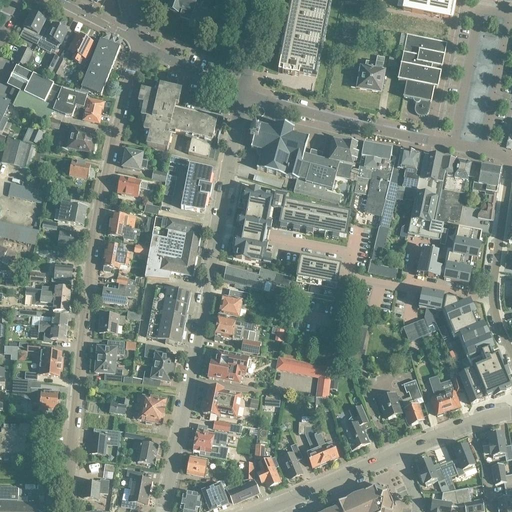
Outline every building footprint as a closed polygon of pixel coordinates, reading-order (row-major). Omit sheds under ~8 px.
[(182,11),(191,15),(196,0),(170,0),(167,10),(177,13),(178,9),(182,11)] [(285,67),(283,76),(304,80),(305,78),(321,81),(337,0),(296,0),(284,67),(285,67)] [(404,0),(402,10),(403,10),(402,11),(412,13),(412,16),(411,16),(411,17),(408,31),(408,32),(447,40),(447,39),(454,6),(454,5),(454,2),(455,2),(455,1),(454,1),(454,0),(404,0)] [(25,29),(23,33),(35,38),(40,41),(45,31),(42,29),(40,28),(44,20),(31,13),(23,28),(25,29)] [(49,33),(45,31),(40,41),(41,41),(56,49),(57,50),(59,45),(60,46),(67,32),(53,25),(49,33)] [(98,45),(99,43),(97,42),(96,40),(81,34),(79,34),(78,35),(72,46),(71,46),(67,52),(74,55),(71,60),(87,69),(98,45)] [(371,36),(370,42),(382,45),(383,39),(371,36)] [(401,66),(440,73),(446,44),(407,36),(401,66)] [(98,45),(94,55),(81,90),(100,98),(113,65),(111,64),(115,48),(100,42),(99,43),(98,45)] [(22,48),(14,63),(26,69),(33,54),(22,48)] [(50,78),(52,73),(52,72),(59,59),(52,55),(45,68),(42,74),(49,78),(50,78)] [(60,59),(53,74),(59,77),(67,63),(60,59)] [(353,80),(352,88),(358,89),(358,90),(380,94),(384,73),(382,73),(384,60),(378,59),(377,65),(367,63),(366,70),(362,70),(360,81),(353,80)] [(389,59),(388,67),(395,68),(397,60),(389,59)] [(440,73),(401,66),(398,82),(406,84),(433,89),(437,90),(440,73)] [(12,80),(8,86),(20,92),(47,105),(53,108),(55,104),(52,102),(47,100),(51,91),(56,94),(57,92),(59,88),(54,85),(18,67),(14,74),(12,80)] [(81,89),(84,83),(77,80),(74,89),(81,91),(81,89)] [(433,89),(406,84),(403,99),(413,101),(413,103),(414,104),(416,105),(415,110),(415,113),(416,115),(418,117),(421,118),(424,118),(426,116),(428,114),(428,113),(429,110),(430,104),(433,89)] [(208,160),(209,156),(217,123),(174,112),(175,107),(178,107),(181,93),(160,88),(158,95),(142,91),(138,105),(144,107),(141,119),(147,121),(144,134),(150,135),(147,147),(168,152),(172,134),(192,139),(188,155),(208,160)] [(62,90),(53,112),(65,117),(72,117),(76,108),(84,110),(86,102),(87,97),(62,90)] [(20,92),(13,106),(15,109),(16,109),(46,124),(54,109),(53,108),(47,105),(20,92)] [(0,115),(3,117),(9,106),(9,104),(5,102),(5,103),(0,100),(0,115)] [(85,111),(83,122),(98,125),(102,105),(94,103),(86,102),(84,110),(85,110),(85,111)] [(0,115),(0,131),(2,133),(8,120),(3,117),(0,115)] [(60,122),(51,120),(49,128),(58,130),(60,122)] [(354,143),(349,142),(348,144),(346,144),(346,145),(343,144),(333,142),(333,143),(331,143),(330,151),(331,152),(329,162),(321,160),(322,156),(316,154),(311,152),(309,157),(304,155),(308,139),(292,135),(293,129),(276,125),(275,130),(257,126),(256,130),(252,132),(251,132),(251,133),(249,140),(249,141),(250,141),(251,142),(252,144),(251,149),(257,150),(257,153),(259,157),(261,157),(257,170),(297,181),(294,193),(339,205),(341,197),(331,195),(324,193),(325,189),(332,191),(335,178),(348,181),(356,182),(358,172),(351,170),(352,167),(354,161),(356,161),(357,155),(355,154),(357,146),(355,145),(354,143)] [(65,128),(61,150),(89,155),(89,153),(92,153),(94,144),(91,143),(93,134),(65,128)] [(36,132),(32,143),(38,145),(39,146),(43,135),(36,132)] [(5,148),(0,164),(0,165),(1,165),(30,173),(36,149),(14,143),(14,142),(11,142),(7,140),(5,148)] [(355,194),(351,211),(380,218),(381,218),(396,158),(391,157),(392,150),(364,145),(360,162),(358,172),(356,182),(354,194),(355,194)] [(405,200),(413,202),(417,183),(419,175),(423,156),(420,155),(401,152),(398,151),(396,158),(381,218),(368,274),(395,281),(398,271),(380,267),(376,266),(376,262),(381,263),(394,207),(397,194),(405,194),(405,200)] [(124,157),(122,168),(139,172),(140,169),(145,170),(146,164),(141,163),(142,156),(126,152),(125,158),(124,157)] [(45,155),(36,154),(34,163),(38,164),(40,158),(45,159),(45,155)] [(447,160),(438,158),(424,155),(423,155),(423,156),(419,175),(417,183),(413,202),(407,235),(440,242),(443,230),(444,226),(435,224),(437,215),(436,215),(447,160)] [(171,157),(169,163),(188,167),(189,161),(171,157)] [(470,165),(447,160),(436,215),(437,215),(435,224),(444,226),(447,226),(448,222),(454,223),(454,222),(459,223),(467,182),(468,177),(470,165)] [(65,163),(64,169),(70,170),(69,178),(87,181),(89,167),(84,166),(71,164),(65,163)] [(474,178),(472,191),(485,193),(485,196),(489,196),(487,212),(481,212),(478,215),(478,219),(493,222),(497,193),(498,183),(499,180),(500,170),(476,166),(470,165),(468,177),(474,178)] [(190,166),(185,188),(209,193),(213,176),(211,176),(211,173),(208,172),(208,170),(190,166)] [(154,172),(152,181),(165,183),(167,175),(154,172)] [(255,177),(253,182),(280,190),(281,191),(282,185),(255,177)] [(153,186),(141,183),(141,182),(121,178),(121,179),(117,193),(117,194),(121,195),(122,196),(125,197),(126,196),(138,199),(138,198),(140,189),(152,192),(153,186)] [(74,179),(72,185),(90,190),(92,184),(74,179)] [(14,199),(17,186),(11,185),(8,198),(14,199)] [(17,186),(14,199),(20,200),(23,188),(17,186)] [(29,189),(23,188),(20,200),(26,202),(29,189)] [(185,188),(181,210),(199,213),(200,212),(203,212),(204,209),(206,210),(209,193),(185,188)] [(34,190),(29,189),(26,202),(32,203),(34,190)] [(34,190),(32,203),(38,204),(40,192),(34,190)] [(40,192),(38,204),(44,206),(46,193),(40,192)] [(264,245),(264,243),(265,241),(266,237),(266,234),(271,210),(273,196),(248,192),(246,204),(243,216),(240,232),(239,239),(236,253),(235,259),(251,262),(251,261),(271,265),(272,260),(272,258),(264,256),(262,256),(264,245)] [(287,227),(294,229),(300,230),(307,231),(312,232),(325,234),(331,236),(332,236),(338,237),(345,238),(348,224),(350,215),(285,203),(286,200),(286,196),(276,194),(272,211),(282,212),(279,226),(281,226),(287,227)] [(57,204),(61,205),(59,212),(57,211),(55,218),(54,222),(66,224),(65,225),(82,228),(86,209),(71,206),(72,199),(59,196),(57,204)] [(146,205),(144,213),(159,216),(160,211),(161,208),(146,205)] [(110,225),(110,226),(132,229),(134,229),(136,219),(134,218),(127,217),(112,215),(110,225)] [(148,219),(146,230),(153,231),(155,220),(148,219)] [(152,238),(151,245),(197,254),(199,254),(200,250),(198,249),(198,246),(202,227),(168,221),(163,220),(156,219),(155,220),(153,231),(152,238)] [(57,225),(43,223),(42,230),(56,232),(57,225)] [(5,224),(1,239),(4,240),(8,241),(12,226),(5,224)] [(12,226),(8,241),(12,242),(13,242),(15,242),(19,227),(12,226)] [(110,226),(108,237),(123,239),(123,241),(123,242),(133,243),(135,236),(134,236),(131,235),(132,229),(110,226)] [(19,227),(15,242),(22,244),(25,229),(19,227)] [(32,231),(25,229),(22,244),(29,246),(32,231)] [(479,243),(481,237),(481,233),(458,229),(453,255),(449,254),(446,271),(443,270),(440,270),(441,269),(435,268),(438,254),(421,251),(417,274),(418,275),(422,275),(439,279),(439,276),(444,277),(444,281),(468,286),(468,284),(470,278),(471,271),(470,271),(470,268),(471,262),(472,260),(477,261),(477,259),(478,253),(480,245),(479,245),(479,243)] [(440,242),(440,245),(445,246),(448,231),(443,230),(440,242)] [(39,232),(32,231),(29,246),(35,247),(39,232)] [(59,233),(58,247),(74,249),(76,235),(59,233)] [(151,245),(148,258),(145,279),(170,281),(171,275),(192,279),(196,257),(197,256),(198,256),(199,254),(197,254),(151,245)] [(106,246),(104,257),(129,260),(130,254),(122,253),(122,248),(106,246)] [(137,247),(136,254),(141,255),(148,256),(150,249),(137,247)] [(15,257),(11,255),(0,249),(0,263),(6,266),(9,259),(13,261),(15,257)] [(328,251),(325,258),(346,265),(348,258),(328,251)] [(27,257),(24,271),(31,272),(33,258),(27,257)] [(104,268),(103,273),(110,274),(110,269),(119,270),(127,271),(129,261),(129,260),(104,257),(103,267),(104,268)] [(300,259),(296,283),(336,291),(341,266),(300,259)] [(51,280),(51,284),(66,285),(66,282),(71,282),(72,269),(55,268),(54,281),(51,280)] [(226,270),(224,283),(287,299),(291,278),(260,270),(257,282),(247,280),(248,276),(226,270)] [(30,278),(28,283),(45,284),(46,275),(31,274),(30,278)] [(117,279),(116,284),(119,285),(119,286),(127,287),(128,281),(117,279)] [(104,291),(102,304),(124,307),(125,298),(127,298),(133,299),(134,289),(135,282),(128,281),(127,287),(119,286),(118,293),(104,291)] [(26,292),(25,297),(26,297),(32,298),(69,301),(70,290),(54,288),(54,289),(42,288),(42,291),(26,290),(26,292)] [(154,301),(188,307),(191,295),(187,294),(188,291),(176,289),(175,292),(167,290),(156,288),(154,301)] [(334,299),(294,291),(293,295),(333,303),(334,299)] [(422,292),(419,308),(426,310),(424,319),(428,328),(436,324),(433,318),(434,311),(440,312),(444,296),(422,292)] [(222,298),(219,316),(239,319),(240,311),(242,311),(243,307),(240,306),(242,295),(230,293),(228,299),(222,298)] [(68,313),(69,301),(32,298),(26,297),(25,305),(31,306),(48,308),(53,309),(52,312),(68,313)] [(445,311),(444,311),(455,337),(459,335),(469,359),(461,362),(465,374),(459,376),(471,406),(492,397),(493,399),(506,394),(505,392),(511,389),(511,386),(508,378),(510,378),(504,364),(502,364),(498,354),(492,357),(490,351),(494,349),(483,324),(478,326),(473,315),(475,314),(470,301),(458,306),(456,300),(446,299),(444,308),(445,311)] [(188,307),(154,301),(152,314),(186,320),(188,307)] [(19,312),(19,317),(31,318),(30,327),(31,327),(66,330),(67,318),(51,317),(51,318),(41,318),(41,314),(19,312)] [(350,363),(350,364),(362,365),(365,353),(363,352),(370,315),(359,313),(357,326),(358,326),(353,346),(350,363)] [(127,314),(127,321),(140,323),(141,315),(127,314)] [(186,320),(152,314),(149,326),(183,333),(186,320)] [(101,315),(98,334),(117,336),(118,326),(124,327),(125,318),(101,315)] [(241,340),(241,339),(243,331),(253,333),(254,324),(236,321),(219,318),(215,337),(214,342),(222,344),(223,339),(232,340),(232,341),(243,343),(241,350),(241,352),(258,356),(259,354),(260,344),(241,340)] [(428,328),(425,321),(424,320),(423,321),(429,335),(436,332),(434,325),(428,328)] [(413,326),(419,340),(429,337),(423,322),(413,326)] [(149,326),(147,339),(165,343),(165,345),(177,348),(177,345),(181,346),(183,333),(149,326)] [(409,344),(419,340),(413,326),(403,329),(409,344)] [(66,330),(31,327),(30,339),(38,340),(39,334),(50,334),(50,341),(65,342),(66,330)] [(438,329),(443,340),(448,338),(444,327),(438,329)] [(429,357),(457,344),(454,337),(426,351),(429,357)] [(94,362),(115,363),(116,356),(123,357),(124,344),(111,343),(110,350),(97,349),(97,355),(94,355),(94,362)] [(153,368),(175,372),(176,365),(173,365),(175,358),(162,356),(163,349),(146,346),(145,359),(155,360),(153,368)] [(454,351),(449,353),(452,362),(458,359),(454,351)] [(41,352),(40,364),(62,366),(63,360),(61,360),(61,354),(41,352)] [(211,362),(208,380),(240,386),(242,376),(245,377),(249,359),(217,353),(215,363),(211,362)] [(282,374),(284,360),(278,359),(276,372),(282,374)] [(284,360),(282,374),(288,375),(290,361),(284,360)] [(296,363),(290,361),(288,375),(294,376),(296,363)] [(115,363),(94,362),(93,368),(96,368),(95,375),(108,376),(108,383),(121,384),(122,371),(115,371),(115,363)] [(302,364),(296,363),(294,376),(300,377),(302,364)] [(62,366),(40,364),(39,376),(59,378),(59,373),(61,373),(62,366)] [(302,364),(300,377),(306,378),(308,365),(302,364)] [(308,365),(306,378),(312,379),(315,366),(308,365)] [(331,370),(315,366),(312,379),(318,381),(331,370)] [(175,372),(153,368),(152,375),(145,374),(143,386),(156,388),(157,382),(170,384),(171,378),(173,378),(175,372)] [(331,370),(318,381),(317,387),(329,388),(330,387),(331,378),(331,370)] [(442,393),(440,386),(437,378),(430,381),(435,395),(436,400),(434,400),(431,401),(436,417),(437,416),(438,418),(443,416),(443,415),(448,413),(449,413),(442,393)] [(451,380),(451,382),(440,386),(442,393),(449,413),(453,411),(454,413),(459,411),(459,409),(460,409),(457,400),(455,394),(463,392),(459,378),(451,380)] [(48,411),(57,411),(57,408),(58,408),(59,402),(58,402),(58,393),(40,392),(41,390),(27,389),(28,382),(13,381),(13,393),(33,394),(32,404),(40,404),(40,412),(48,412),(48,411)] [(412,403),(417,401),(422,399),(416,383),(404,387),(407,395),(410,394),(412,403)] [(203,403),(201,413),(204,413),(203,416),(218,419),(219,417),(236,420),(241,396),(224,393),(224,391),(209,388),(206,403),(203,403)] [(135,406),(135,409),(164,414),(167,401),(138,396),(137,403),(141,404),(140,407),(135,406)] [(403,406),(404,406),(402,399),(397,401),(396,397),(378,403),(385,421),(402,414),(401,412),(405,411),(403,406)] [(315,408),(323,409),(325,415),(332,414),(328,400),(316,400),(315,408)] [(412,403),(404,406),(403,406),(405,411),(407,418),(406,418),(409,427),(423,422),(420,414),(421,413),(417,401),(412,403)] [(258,404),(252,402),(250,409),(257,410),(258,404)] [(111,405),(109,415),(125,417),(126,407),(120,406),(111,405)] [(368,424),(361,407),(350,412),(352,418),(350,419),(349,421),(348,423),(348,425),(349,428),(342,430),(352,452),(370,445),(364,432),(362,427),(368,424)] [(164,414),(135,409),(135,411),(140,412),(139,415),(134,414),(133,421),(162,426),(164,414)] [(265,410),(265,419),(274,420),(274,418),(281,418),(282,411),(265,410)] [(229,425),(215,422),(213,431),(228,433),(229,425)] [(279,428),(282,433),(288,430),(284,424),(279,428)] [(314,439),(314,437),(314,425),(298,424),(298,435),(305,436),(312,452),(306,454),(313,469),(314,469),(315,470),(320,468),(319,466),(325,464),(314,439)] [(0,461),(18,463),(18,455),(30,455),(31,440),(29,440),(29,426),(20,425),(20,427),(2,427),(1,434),(0,433),(0,461)] [(226,447),(228,436),(215,434),(214,435),(207,434),(208,429),(208,428),(199,427),(198,432),(196,442),(213,446),(213,447),(219,448),(221,448),(221,446),(226,447)] [(105,438),(93,437),(92,437),(90,456),(105,457),(106,446),(118,447),(119,440),(120,434),(106,432),(105,438)] [(506,463),(511,461),(511,459),(510,447),(504,448),(502,435),(499,435),(499,434),(491,435),(491,436),(489,437),(490,446),(489,446),(490,456),(492,456),(493,460),(505,458),(506,463)] [(317,436),(314,437),(314,439),(325,464),(331,461),(332,463),(337,461),(336,459),(338,459),(331,443),(324,446),(324,444),(323,445),(320,437),(317,438),(317,436)] [(211,454),(213,447),(213,446),(196,442),(194,452),(200,453),(199,458),(226,462),(228,450),(221,449),(221,448),(219,448),(218,456),(211,454)] [(135,444),(134,452),(137,452),(137,454),(139,454),(137,464),(154,467),(158,448),(140,445),(135,444)] [(256,446),(255,460),(263,461),(264,447),(259,447),(256,446)] [(293,454),(281,459),(290,480),(302,475),(297,462),(302,460),(296,446),(291,448),(293,454)] [(457,450),(454,451),(459,464),(453,466),(458,478),(465,476),(464,473),(475,469),(466,446),(464,447),(463,446),(456,449),(457,450)] [(190,458),(187,476),(204,479),(207,462),(190,458)] [(260,474),(258,475),(262,484),(265,483),(268,489),(273,487),(275,488),(278,486),(279,484),(280,484),(274,470),(279,468),(275,459),(270,461),(270,460),(263,463),(265,468),(261,469),(263,473),(262,474),(260,474)] [(423,463),(417,466),(419,470),(421,474),(420,475),(419,475),(421,480),(422,484),(423,484),(424,484),(425,486),(426,487),(432,485),(437,483),(438,483),(438,484),(441,482),(445,481),(443,476),(440,470),(437,471),(434,473),(431,467),(429,461),(423,463)] [(311,471),(313,478),(342,469),(340,463),(311,471)] [(105,472),(114,474),(115,466),(106,464),(105,472)] [(253,466),(244,465),(243,481),(254,482),(253,466)] [(504,485),(505,491),(511,489),(511,475),(505,477),(503,466),(491,468),(495,486),(496,486),(504,485)] [(131,491),(149,495),(151,482),(139,480),(140,474),(127,472),(126,478),(134,480),(131,491)] [(84,498),(84,500),(98,502),(98,495),(108,496),(110,483),(100,482),(99,485),(85,484),(84,493),(82,492),(82,498),(84,498)] [(211,489),(209,484),(195,484),(193,495),(183,493),(179,511),(198,511),(201,501),(202,497),(203,496),(202,493),(211,489)] [(216,484),(209,484),(211,489),(202,493),(203,496),(202,497),(201,501),(205,511),(214,511),(228,507),(220,486),(217,487),(216,484)] [(227,485),(227,493),(228,493),(233,506),(235,506),(234,506),(244,501),(245,502),(246,502),(258,496),(259,496),(254,484),(251,486),(227,485)] [(0,511),(44,511),(45,505),(40,505),(39,498),(19,498),(19,490),(0,489),(0,511)] [(391,511),(392,507),(387,494),(374,489),(338,505),(337,502),(336,501),(323,507),(325,511),(323,511),(322,511),(391,511)] [(511,489),(505,491),(506,498),(497,499),(499,508),(497,509),(497,511),(511,511),(510,504),(511,503),(511,489)] [(456,499),(458,509),(464,507),(464,511),(484,511),(482,501),(471,503),(468,490),(455,492),(456,499)] [(149,495),(131,491),(129,503),(121,502),(120,508),(133,511),(134,504),(147,507),(149,495)] [(450,511),(451,508),(458,509),(456,499),(455,492),(443,494),(441,503),(432,502),(432,505),(430,505),(429,510),(431,511),(430,511),(450,511)]
